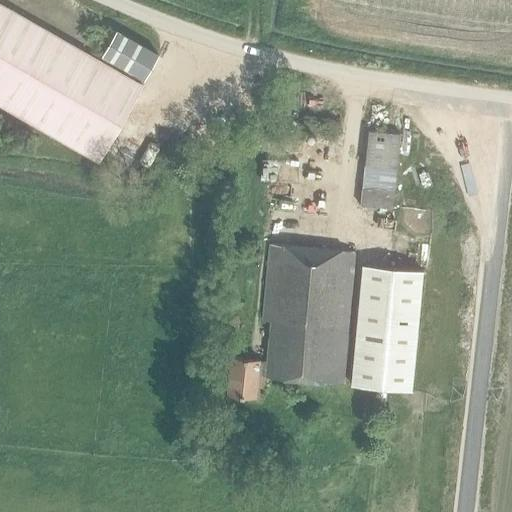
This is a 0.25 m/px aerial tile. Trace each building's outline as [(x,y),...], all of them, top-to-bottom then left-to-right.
[(0,105),(99,162),(143,86),(0,4),(0,105)] [(158,55),(116,31),(102,56),(144,80),(158,55)] [(391,208),(396,167),(397,168),(402,134),(369,130),(365,164),(360,204),(391,208)] [(254,394),(256,373),(344,382),(358,250),(271,241),(263,318),(270,319),(266,359),(258,359),(258,356),(231,354),(227,392),(254,394)] [(364,263),(352,383),(413,389),(424,268),(364,263)] [(264,463),(278,473),(286,462),(272,451),(264,463)]
